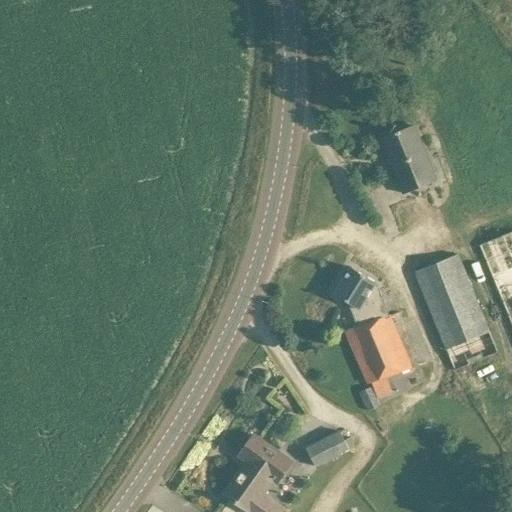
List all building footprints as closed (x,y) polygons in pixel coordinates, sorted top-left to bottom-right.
[(416,124),(401,130),(383,138),(405,194),(439,180),(416,124)] [(460,255),(415,273),(456,374),(499,356),(490,333),(491,332),(460,255)] [(368,385),(407,369),(412,368),(392,315),(390,316),(377,283),(369,277),(352,267),(335,294),(349,302),(358,326),(347,330),(353,349),(368,385)] [(373,388),(359,394),(367,411),(381,405),(373,388)] [(350,451),(349,450),(356,446),(352,437),(345,441),(340,432),(306,449),(316,468),(350,451)] [(286,511),(287,510),(262,493),(273,478),(277,480),(291,460),(271,446),(254,435),(240,455),(252,464),(245,473),(241,470),(225,494),(236,501),(235,503),(237,504),(238,503),(250,511),(286,511)]
